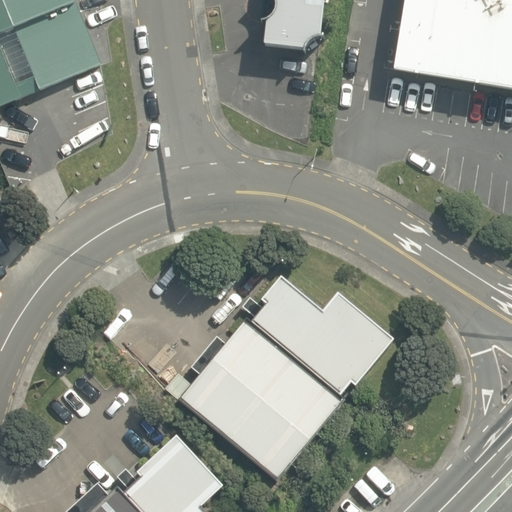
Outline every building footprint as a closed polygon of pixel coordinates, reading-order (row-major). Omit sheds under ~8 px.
[(0,0),(0,111),(46,92),(108,67),(82,6),(84,5),(81,0),(0,0)] [(258,49),(298,54),(301,49),(304,46),(307,44),(312,43),(318,41),(322,0),(266,0),(268,2),(269,7),(269,13),(266,20),(262,23),(260,23),(258,49)] [(511,0),(398,0),(387,75),(511,94),(511,0)] [(262,321),(260,323),(352,399),(362,386),(367,390),(407,344),(348,296),(333,314),(291,280),(270,304),(274,307),(270,312),(255,300),(247,309),(262,321)] [(199,371),(207,377),(186,402),(289,486),(357,403),(352,399),(260,323),(255,319),(232,346),(225,340),(199,371)] [(134,493),(133,494),(150,511),(213,511),(212,510),(234,490),(188,438),(146,476),(149,479),(144,484),(130,470),(121,479),(134,493)] [(150,511),(133,494),(130,490),(119,500),(106,486),(77,511),(150,511)]
